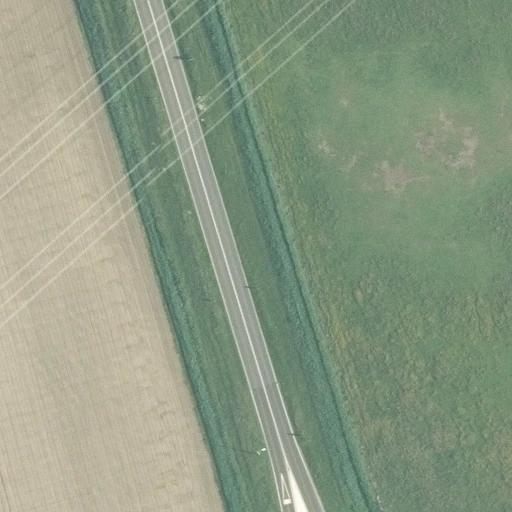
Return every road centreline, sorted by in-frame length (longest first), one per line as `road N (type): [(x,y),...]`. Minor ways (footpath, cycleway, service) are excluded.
road 1 (motorway): [(265,399),(145,0)]
road 2 (motorway): [(311,511),(265,399)]
